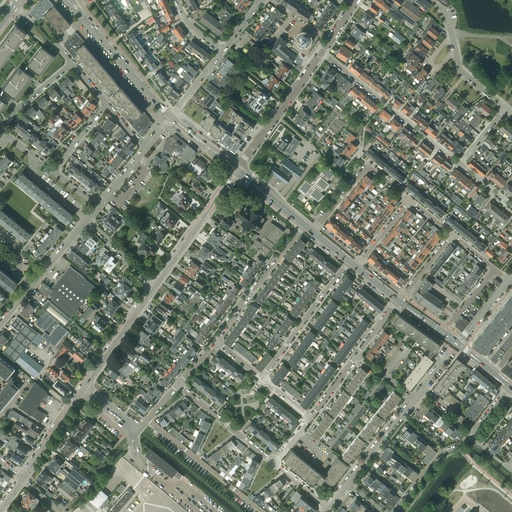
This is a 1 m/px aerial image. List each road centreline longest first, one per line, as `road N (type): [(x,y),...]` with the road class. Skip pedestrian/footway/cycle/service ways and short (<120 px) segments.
road 1 (residential): [(321,51),(460,164)]
road 2 (residential): [(235,170),(321,51)]
road 3 (residential): [(261,511),(147,419)]
road 4 (residential): [(261,377),(349,261)]
road 5 (residential): [(304,225),(215,340)]
road 6 (tertiary): [(170,117),(76,8)]
road 7 (residential): [(153,287),(235,170)]
road 8 (residential): [(505,109),(460,70),(445,13),(430,0)]
road 9 (residential): [(317,226),(366,167),(409,200)]
road 10 (residential): [(274,463),(177,384)]
road 11 (residential): [(83,386),(153,287)]
